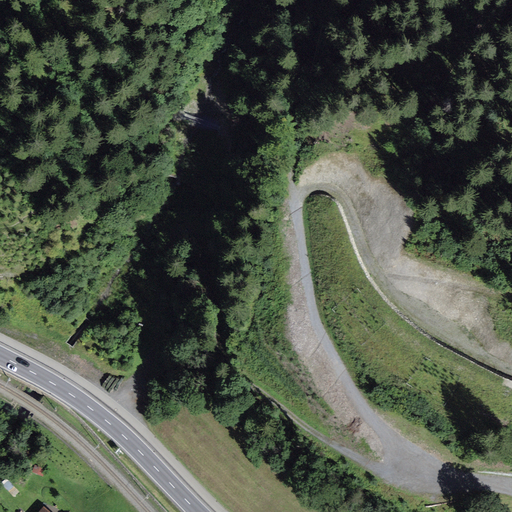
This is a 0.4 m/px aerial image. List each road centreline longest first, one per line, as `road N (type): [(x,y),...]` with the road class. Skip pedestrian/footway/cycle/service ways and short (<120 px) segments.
road 1 (track): [(292,188),(314,315),(359,396),(395,441),(432,468),(511,480)]
road 2 (track): [(222,511),(128,414),(0,335)]
road 3 (track): [(276,404),(393,476),(440,487),(474,479),(511,492)]
road 4 (primary): [(0,356),(88,406),(198,511)]
road 5 (track): [(120,409),(151,350),(181,229)]
